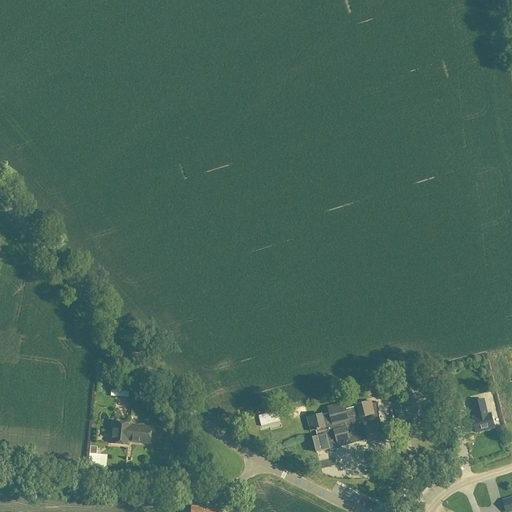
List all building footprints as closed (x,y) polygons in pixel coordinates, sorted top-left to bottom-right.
[(442,375),(450,416),(456,415),(448,374),(442,375)] [(423,378),(413,380),(414,388),(425,386),(423,378)] [(476,418),(472,419),(475,434),(494,429),(491,415),(488,416),(484,401),(473,404),(476,418)] [(321,415),(307,419),(310,433),(315,431),(317,438),(312,439),(316,454),(330,451),(330,452),(329,452),(329,453),(342,448),(355,444),(368,441),(367,441),(367,439),(381,436),(380,431),(381,432),(382,432),(379,418),(378,404),(377,404),(377,405),(371,405),(371,402),(356,406),(356,408),(346,411),(344,405),(327,409),(329,415),(322,417),(321,415)] [(127,447),(127,443),(149,445),(150,429),(129,427),(129,425),(113,424),(111,445),(127,447)] [(156,440),(169,442),(171,429),(157,427),(156,440)] [(404,447),(396,449),(399,460),(407,457),(404,447)] [(511,511),(511,509),(509,500),(503,502),(505,511),(511,511)]
